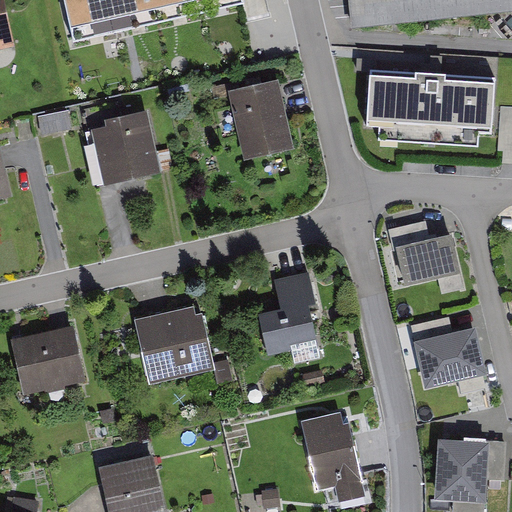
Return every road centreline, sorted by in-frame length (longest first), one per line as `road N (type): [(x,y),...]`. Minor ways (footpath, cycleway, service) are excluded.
road 1 (residential): [(0,299),(356,219)]
road 2 (residential): [(406,511),(404,435),(356,219)]
road 3 (residential): [(350,189),(311,0)]
road 4 (residential): [(511,375),(473,215)]
